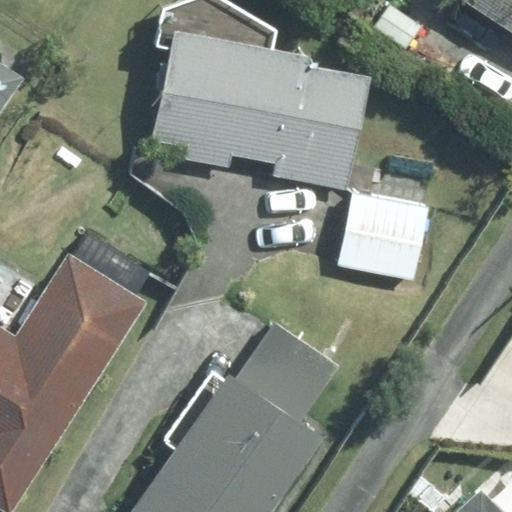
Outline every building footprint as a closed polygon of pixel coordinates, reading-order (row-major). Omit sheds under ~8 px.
[(511,0),(485,0),(511,18),(511,0)] [(321,41),(181,16),(157,131),(190,137),(187,151),(235,159),(237,147),(279,155),(276,168),(352,180),(377,61),(320,51),(321,41)] [(0,109),(33,62),(0,39),(0,109)] [(434,197),(356,183),(340,257),(419,272),(434,197)] [(155,288),(75,237),(22,321),(8,311),(45,272),(0,245),(0,498),(15,508),(155,288)] [(344,359),(278,314),(243,362),(235,359),(127,511),(283,511),(285,509),(278,503),(333,424),(310,407),(344,359)] [(511,511),(511,498),(489,474),(448,511),(511,511)]
